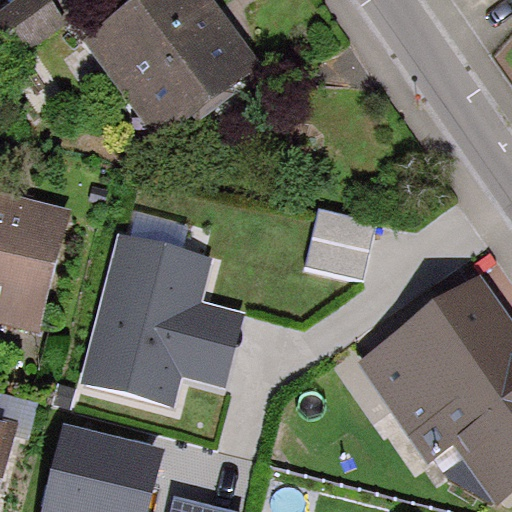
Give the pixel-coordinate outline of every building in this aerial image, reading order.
[(44,0),(33,0),(0,24),(0,36),(18,61),(64,27),(44,0)] [(194,0),(162,0),(97,48),(163,138),(203,109),(250,75),(194,0)] [(203,109),(221,133),(268,99),(250,75),(203,109)] [(68,222),(1,205),(0,208),(0,319),(40,330),(68,222)] [(93,389),(173,407),(181,377),(228,388),(243,322),(206,314),(217,267),(126,247),(93,389)] [(511,369),(511,339),(477,290),(368,367),(417,437),(511,369)] [(511,494),(511,369),(417,437),(436,463),(461,445),(501,502),(511,494)] [(0,486),(13,435),(0,432),(0,486)] [(145,511),(158,464),(70,441),(51,511),(145,511)]
